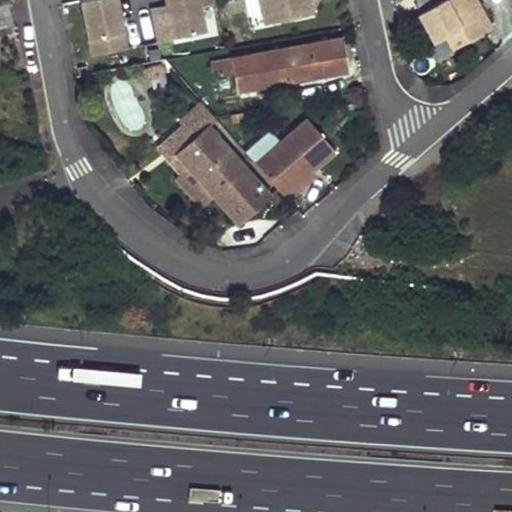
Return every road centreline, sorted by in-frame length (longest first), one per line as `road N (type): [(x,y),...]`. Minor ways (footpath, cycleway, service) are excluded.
road 1 (residential): [(39,0),(79,167),(162,247),(215,273),(269,268),(306,246),(420,145)]
road 2 (motorway): [(511,426),(0,384)]
road 3 (motorway): [(0,458),(511,498)]
road 4 (residential): [(420,145),(384,79),(367,0)]
road 5 (residential): [(420,145),(511,66)]
